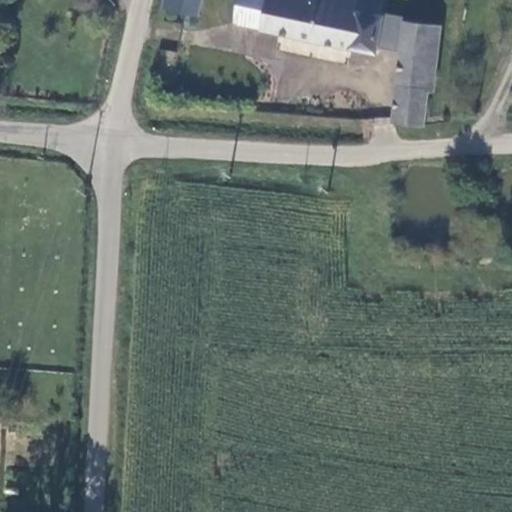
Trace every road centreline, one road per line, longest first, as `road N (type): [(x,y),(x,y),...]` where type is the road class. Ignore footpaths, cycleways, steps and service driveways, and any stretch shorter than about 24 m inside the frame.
road 1 (unclassified): [(511,142),(340,150),(114,132)]
road 2 (tertiary): [(93,511),(114,132)]
road 3 (tertiary): [(114,132),(143,0)]
